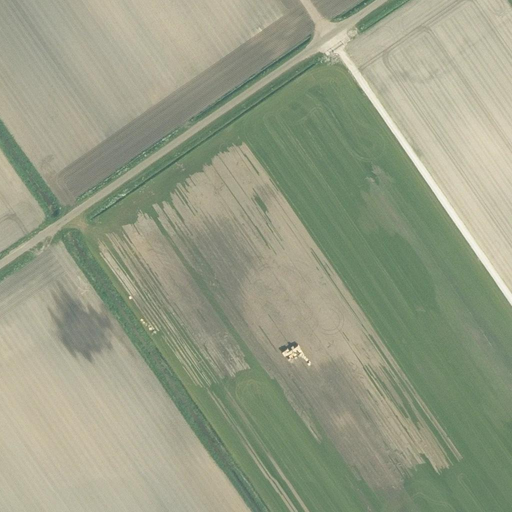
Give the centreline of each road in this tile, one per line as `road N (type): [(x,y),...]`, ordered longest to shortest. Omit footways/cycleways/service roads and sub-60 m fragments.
road 1 (unclassified): [(0,263),(379,0)]
road 2 (track): [(511,301),(330,34)]
